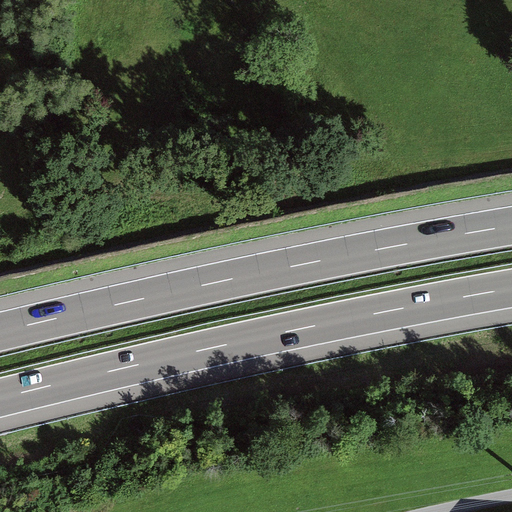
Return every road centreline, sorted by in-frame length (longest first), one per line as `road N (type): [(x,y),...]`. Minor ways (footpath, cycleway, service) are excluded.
road 1 (motorway): [(0,399),(511,290)]
road 2 (motorway): [(511,226),(0,332)]
